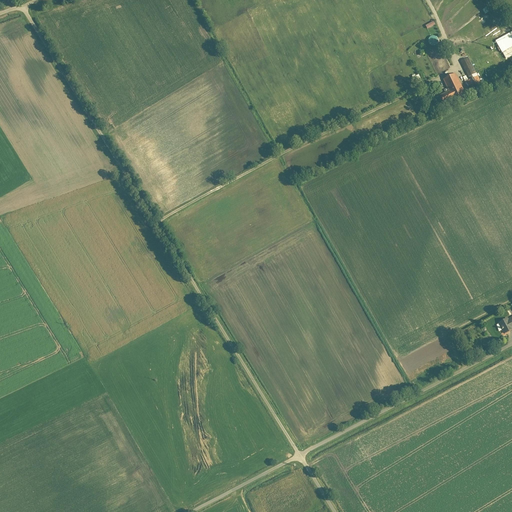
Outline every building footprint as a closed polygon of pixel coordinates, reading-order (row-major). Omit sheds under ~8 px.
[(426,43),(428,47),(433,48),(436,46),(437,42),(435,38),(431,37),(427,39),(426,43)] [(465,60),(460,63),(468,78),(473,75),(465,60)] [(454,73),(441,80),(446,91),(436,96),(441,105),(454,98),(455,100),(465,95),(454,73)] [(418,76),(412,78),(414,84),(420,82),(418,76)] [(473,78),(467,81),(472,90),(478,87),(473,78)] [(505,316),(494,322),(501,336),(510,331),(509,329),(511,327),(511,315),(506,318),(505,316)]
